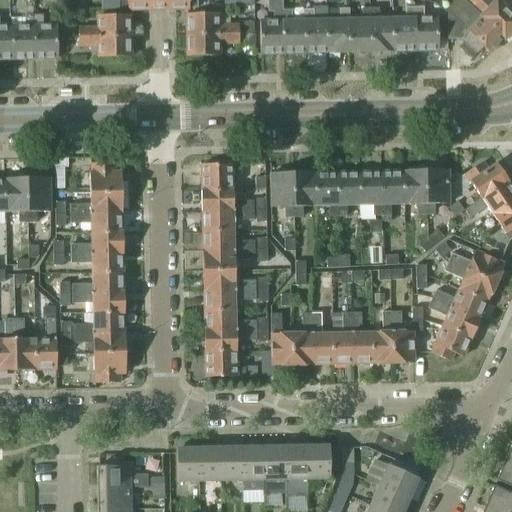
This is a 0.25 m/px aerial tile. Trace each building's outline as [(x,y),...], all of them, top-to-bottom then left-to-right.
[(56,0),(56,12),(66,11),(65,0),(56,0)] [(149,0),(118,0),(119,11),(149,10),(149,0)] [(149,0),(149,10),(167,10),(195,10),(194,0),(149,0)] [(273,21),(259,21),(260,55),(282,55),(281,10),(281,0),(267,0),(268,12),(273,12),(273,21)] [(404,0),(405,20),(391,20),(392,53),(414,52),(413,8),(413,3),(411,3),(413,0),(404,0)] [(458,0),(458,1),(503,39),(504,40),(511,31),(511,17),(496,2),(495,3),(491,0),(458,0)] [(489,53),(503,39),(458,1),(447,13),(447,40),(460,39),(464,42),(459,48),(471,60),(483,47),(489,53)] [(422,8),(413,8),(414,52),(438,52),(437,32),(446,32),(445,19),(423,19),(422,8)] [(304,54),(325,54),(324,21),(313,21),(313,9),(302,10),(303,21),(304,54)] [(324,21),(325,54),(350,54),(349,20),(349,9),(324,9),(324,21)] [(350,54),(369,53),(369,9),(361,9),(361,20),(349,20),(350,54)] [(379,9),(369,9),(369,53),(392,53),(391,20),(379,20),(379,9)] [(282,55),(304,54),(303,21),(291,21),(290,10),(281,10),(282,55)] [(186,15),(187,36),(238,35),(238,26),(218,27),(218,15),(186,15)] [(23,18),(10,18),(10,27),(11,60),(33,60),(32,16),(23,16),(23,18)] [(41,16),(32,16),(33,60),(57,60),(56,50),(56,38),(56,30),(56,27),(41,27),(41,16)] [(78,30),(78,37),(129,36),(128,17),(97,18),(98,29),(78,30)] [(253,22),(243,22),(243,34),(254,34),(253,22)] [(56,38),(66,38),(66,26),(56,27),(56,30),(56,38)] [(0,60),(11,60),(10,27),(0,27),(0,60)] [(238,35),(187,36),(187,57),(219,57),(218,45),(238,45),(238,35)] [(244,48),(254,48),(254,35),(243,35),(244,48)] [(129,36),(78,37),(79,48),(98,47),(99,59),(130,58),(129,36)] [(56,38),(56,50),(67,50),(66,38),(56,38)] [(64,168),(68,168),(67,159),(53,160),(54,190),(64,189),(64,168)] [(481,200),(507,182),(496,165),(487,170),(482,163),(464,175),(481,200)] [(89,173),(89,194),(122,194),(121,173),(116,173),(115,164),(91,165),(92,173),(89,173)] [(202,189),(233,189),(232,175),(241,175),(241,165),(202,166),(202,189)] [(417,216),(426,216),(425,171),(403,172),(404,206),(417,205),(417,216)] [(434,205),(449,205),(448,171),(425,171),(426,216),(435,216),(434,205)] [(381,172),(359,173),(360,207),(360,221),(374,220),(374,217),(382,217),(381,172)] [(403,172),(381,172),(382,217),(382,223),(391,223),(390,206),(404,206),(403,172)] [(315,174),(316,207),(329,207),(329,218),(338,218),(337,173),(315,174)] [(337,173),(338,218),(346,218),(346,207),(360,207),(359,173),(337,173)] [(270,175),(271,208),(285,208),(285,219),(294,219),(293,174),(270,175)] [(293,174),(294,219),(303,219),(303,208),(316,207),(315,174),(293,174)] [(265,177),(255,178),(255,190),(265,189),(265,177)] [(18,224),(28,224),(27,180),(4,180),(4,214),(18,214),(18,224)] [(36,213),(49,213),(48,180),(27,180),(28,224),(36,224),(36,213)] [(511,188),(507,182),(481,200),(464,211),(470,219),(487,207),(492,215),(511,202),(511,188)] [(233,203),(233,189),(202,189),(203,213),(253,212),(253,202),(233,203)] [(70,215),(122,213),(122,194),(89,194),(90,205),(70,205),(70,215)] [(255,211),(265,211),(265,199),(255,199),(255,211)] [(457,202),(447,209),(453,217),(463,211),(457,202)] [(480,248),(500,257),(508,240),(511,237),(511,202),(492,215),(501,228),(489,237),(486,235),(480,248)] [(64,203),(54,203),(54,215),(64,215),(64,203)] [(255,211),(256,223),(265,222),(265,211),(255,211)] [(253,221),(253,212),(203,213),(203,232),(233,232),(233,222),(253,221)] [(90,223),(90,234),(122,233),(122,232),(121,232),(121,214),(122,214),(122,213),(70,215),(71,224),(90,223)] [(65,227),(64,215),(54,215),(54,227),(65,227)] [(443,238),(437,230),(427,237),(433,245),(443,238)] [(233,242),(233,232),(203,232),(204,252),(254,251),(254,241),(233,242)] [(71,254),(123,253),(122,233),(90,234),(90,244),(71,245),(71,254)] [(424,253),(433,245),(427,237),(418,244),(424,253)] [(256,239),(256,251),(266,251),(266,239),(256,239)] [(294,252),(294,240),(284,240),(284,252),(294,252)] [(52,255),(62,254),(62,242),(52,243),(52,255)] [(444,244),(434,251),(440,259),(450,252),(444,244)] [(28,258),(38,258),(37,246),(27,247),(28,258)] [(254,260),(254,251),(204,252),(204,272),(234,271),(234,260),(254,260)] [(266,262),(266,251),(256,251),(256,263),(266,262)] [(380,264),(380,252),(368,252),(369,264),(380,264)] [(471,263),(453,255),(449,264),(495,283),(503,265),(476,252),(471,263)] [(123,253),(71,254),(71,264),(91,264),(91,274),(122,273),(122,254),(123,254),(123,253)] [(63,266),(62,254),(52,255),(53,266),(63,266)] [(338,257),(338,268),(348,268),(348,256),(338,256),(338,257)] [(326,258),(326,268),(338,268),(338,257),(326,258)] [(385,267),(397,267),(397,257),(385,257),(385,267)] [(28,271),(28,260),(16,261),(16,271),(28,271)] [(295,274),(305,274),(304,262),(294,263),(295,274)] [(458,290),(486,303),(487,303),(496,283),(495,283),(449,264),(445,272),(463,280),(458,290)] [(425,266),(415,266),(415,278),(425,278),(425,266)] [(234,282),(234,271),(204,272),(204,292),(255,291),(254,282),(234,282)] [(378,271),(378,281),(390,281),(390,271),(378,271)] [(402,281),(402,271),(390,271),(390,281),(402,281)] [(351,282),(350,272),(340,272),(341,284),(351,284),(351,282)] [(350,272),(351,282),(363,281),(363,272),(350,272)] [(72,294),(124,293),(122,293),(122,273),(91,274),(91,284),(72,285),(72,294)] [(305,274),(295,274),(295,286),(305,286),(305,274)] [(13,285),(25,285),(25,275),(13,276),(13,285)] [(331,278),(321,278),(321,288),(322,288),(323,301),(331,301),(331,278)] [(415,290),(426,290),(425,278),(415,278),(415,290)] [(257,279),(257,291),(267,291),(266,279),(257,279)] [(69,283),(59,283),(59,295),(69,295),(69,283)] [(478,320),(486,303),(458,290),(454,300),(436,292),(433,300),(479,321),(479,320),(478,320)] [(255,301),(255,291),(204,292),(205,312),(235,311),(235,301),(255,301)] [(267,291),(257,291),(257,303),(267,303),(267,291)] [(124,293),(72,294),(72,304),(92,303),(92,314),(124,314),(124,293)] [(374,305),(385,304),(385,294),(374,294),(374,305)] [(69,295),(59,295),(59,307),(69,307),(69,295)] [(290,295),(280,295),(280,307),(290,307),(290,295)] [(447,317),(442,327),(470,340),(479,321),(433,300),(429,309),(447,317)] [(43,307),(43,317),(55,316),(55,307),(43,307)] [(412,308),(413,320),(424,320),(423,308),(412,308)] [(235,322),(235,311),(205,312),(205,332),(255,331),(255,321),(235,322)] [(342,334),(331,334),(332,364),(352,364),(351,313),(342,313),(342,334)] [(361,313),(351,313),(352,364),(371,364),(371,365),(372,365),(372,333),(361,333),(361,313)] [(382,333),(372,333),(372,365),(392,364),(391,313),(382,313),(382,333)] [(414,364),(413,332),(401,333),(401,313),(391,313),(392,364),(414,364)] [(124,314),(92,314),(92,325),(72,325),(72,335),(124,334),(124,332),(123,332),(123,314),(124,314)] [(302,335),(292,335),(292,367),(312,366),(311,314),(302,314),(302,335)] [(320,314),(311,314),(312,366),(313,366),(313,365),(332,364),(331,334),(321,334),(320,314)] [(271,315),(271,351),(271,367),(292,367),(292,335),(281,335),(281,315),(271,315)] [(46,339),(35,339),(35,371),(56,370),(55,319),(45,319),(46,339)] [(256,319),(256,331),(266,331),(266,319),(256,319)] [(5,340),(0,340),(0,372),(15,372),(14,320),(4,320),(5,340)] [(23,320),(14,320),(15,372),(35,372),(35,371),(35,339),(24,340),(23,320)] [(423,321),(413,322),(413,332),(424,332),(423,321)] [(70,323),(60,323),(60,335),(70,335),(70,323)] [(442,327),(430,354),(450,362),(453,354),(461,358),(470,340),(442,327)] [(255,340),(255,331),(205,332),(205,355),(235,354),(235,341),(255,340)] [(257,343),(267,342),(266,331),(256,331),(257,343)] [(93,344),(93,356),(125,356),(124,334),(72,335),(73,344),(93,344)] [(70,335),(60,335),(60,346),(70,346),(70,335)] [(271,376),(271,367),(271,351),(259,352),(260,376),(271,376)] [(235,368),(235,354),(205,355),(206,377),(256,376),(256,367),(235,368)] [(57,367),(66,367),(66,355),(57,355),(57,367)] [(125,374),(125,356),(93,356),(93,375),(95,375),(95,383),(120,383),(120,374),(125,374)] [(56,377),(57,388),(74,387),(73,375),(56,377)] [(306,447),(307,480),(329,480),(328,446),(306,447)] [(284,447),(262,448),(263,481),(263,491),(263,492),(285,492),(285,481),(284,447)] [(306,447),(284,447),(285,481),(285,492),(285,496),(307,495),(307,480),(306,447)] [(219,448),(197,449),(197,482),(219,482),(219,448)] [(241,482),(240,448),(219,448),(219,482),(241,482)] [(263,491),(263,481),(262,448),(240,448),(241,482),(241,491),(263,491)] [(175,483),(197,482),(197,449),(175,449),(175,483)] [(511,463),(504,460),(495,481),(511,488),(511,463)] [(352,462),(340,463),(340,475),(352,474),(352,462)] [(378,486),(409,499),(418,479),(387,466),(378,486)] [(129,467),(96,467),(96,489),(130,489),(145,488),(144,476),(129,476),(129,467)] [(163,488),(163,476),(150,476),(151,488),(163,488)] [(340,479),(335,491),(347,496),(352,485),(340,479)] [(378,486),(369,506),(383,511),(403,511),(409,499),(378,486)] [(511,511),(511,494),(493,486),(484,507),(495,511),(511,511)] [(163,488),(151,488),(151,499),(163,499),(163,488)] [(96,511),(130,511),(130,489),(96,489),(96,511)] [(340,511),(347,496),(335,491),(326,511),(328,511),(340,511)]
